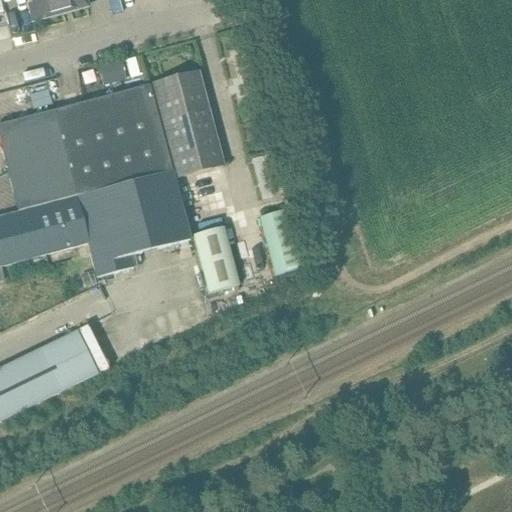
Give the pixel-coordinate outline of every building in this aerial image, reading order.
[(26,0),(27,3),(26,4),(31,23),(70,12),(87,7),(85,0),(26,0)] [(121,60),(99,65),(103,85),(125,81),(121,60)] [(198,75),(152,87),(176,180),(223,167),(198,75)] [(148,88),(53,113),(76,199),(171,173),(148,88)] [(53,113),(0,126),(0,147),(18,215),(76,199),(53,113)] [(171,173),(76,199),(87,246),(96,280),(97,279),(133,270),(130,258),(190,242),(171,173)] [(18,215),(0,219),(0,268),(87,246),(76,199),(18,215)] [(291,213),(260,221),(275,279),(306,270),(291,213)] [(221,230),(192,238),(208,296),(237,288),(221,230)] [(200,278),(89,332),(108,371),(212,321),(200,278)] [(0,370),(0,423),(97,377),(76,334),(0,370)]
